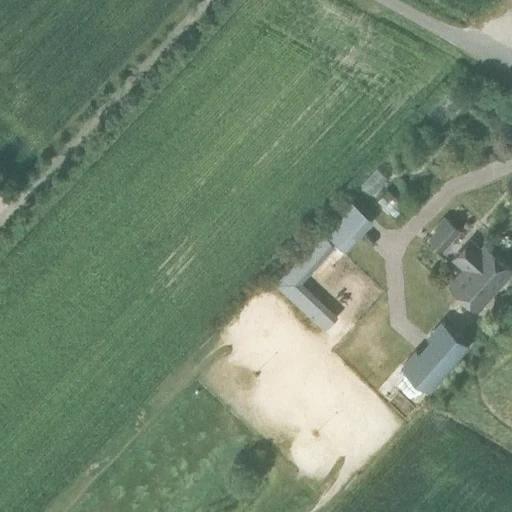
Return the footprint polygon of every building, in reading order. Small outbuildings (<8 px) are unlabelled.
[(324,231),(343,247),(359,229),(341,212),(324,231)] [(444,251),(461,231),(444,216),(434,228),(435,229),(428,238),(444,251)] [(327,329),(335,319),(295,282),(332,242),(323,234),(277,283),(327,329)] [(511,268),(486,245),(482,249),(471,239),(454,259),(465,269),(450,286),(478,310),(511,272),(511,268)] [(444,322),(429,339),(431,341),(419,355),(417,353),(403,368),(428,391),(469,345),(444,322)]
